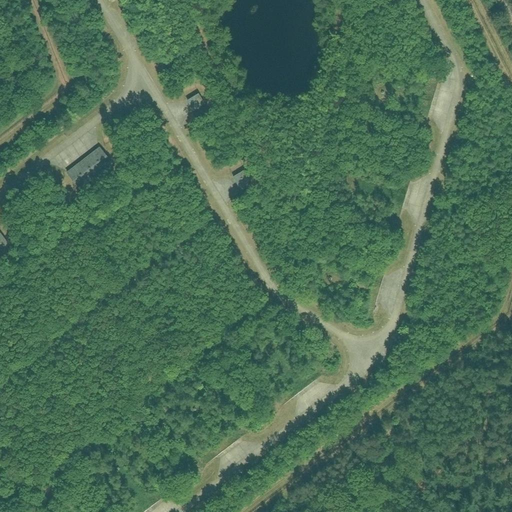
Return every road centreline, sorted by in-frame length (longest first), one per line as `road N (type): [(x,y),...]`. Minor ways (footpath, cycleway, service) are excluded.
road 1 (track): [(511,316),(388,413),(392,456)]
road 2 (track): [(392,456),(400,467),(511,481)]
